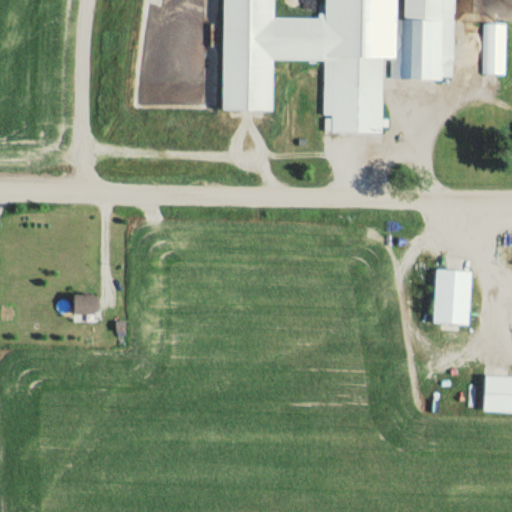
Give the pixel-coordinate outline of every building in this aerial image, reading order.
[(452,79),(453,0),(403,0),(403,19),(390,18),(390,26),(334,25),(334,17),(272,16),(271,0),(221,0),(220,109),(269,110),(270,59),(331,60),(330,118),(322,117),(322,132),(380,133),(381,58),(389,58),(389,78),(452,79)] [(481,64),(492,64),(492,72),(502,72),(502,24),(481,24),(481,64)] [(469,271),(433,268),(430,325),(465,327),(469,271)] [(70,314),(92,314),(92,294),(70,294),(70,314)] [(511,375),(481,374),(480,411),(511,411),(511,375)]
